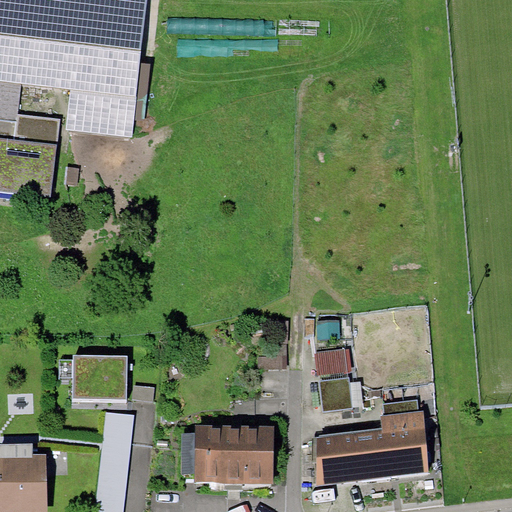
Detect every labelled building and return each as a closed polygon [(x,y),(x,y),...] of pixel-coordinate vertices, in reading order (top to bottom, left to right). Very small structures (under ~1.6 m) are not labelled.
[(0,0),(0,192),(54,200),(61,146),(2,138),(10,79),(72,88),(67,127),(129,136),(147,0),(0,0)] [(304,331),(305,351),(314,352),(314,347),(351,343),(351,326),(340,328),(339,307),(305,311),(307,321),(315,322),(316,331),(304,331)] [(259,395),(272,395),(273,375),(288,374),(289,343),(274,345),(273,327),(254,328),(250,319),(238,326),(245,338),(256,333),(255,374),(260,374),(259,395)] [(127,357),(72,356),(72,401),(127,401),(127,357)] [(346,383),(318,386),(321,416),(361,412),(363,431),(373,430),(373,433),(303,440),(309,493),(425,482),(419,424),(438,423),(436,404),(383,409),(382,394),(357,396),(356,386),(346,387),(346,383)] [(155,387),(134,385),(133,399),(153,401),(155,387)] [(106,412),(95,511),(122,511),(133,415),(106,412)] [(186,441),(175,440),(173,475),(188,476),(188,484),(266,488),(269,430),(186,427),(186,441)] [(0,511),(47,511),(46,454),(32,454),(32,444),(0,444),(0,511)]
